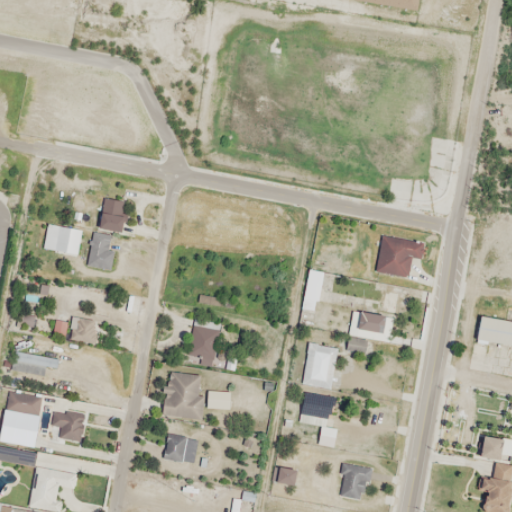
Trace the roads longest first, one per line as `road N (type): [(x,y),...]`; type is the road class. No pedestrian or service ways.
road 1 (tertiary): [(409,511),(495,0)]
road 2 (residential): [(9,144),(458,227)]
road 3 (residential): [(112,511),(179,175)]
